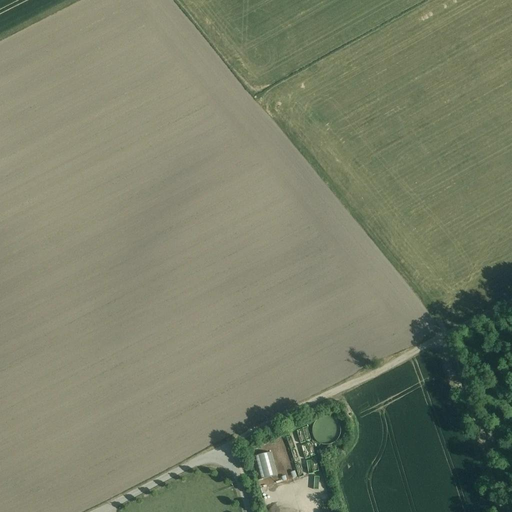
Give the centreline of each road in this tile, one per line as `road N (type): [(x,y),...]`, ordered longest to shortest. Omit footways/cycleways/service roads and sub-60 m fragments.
road 1 (unclassified): [(441,338),(94,511)]
road 2 (track): [(504,511),(456,350),(441,338)]
